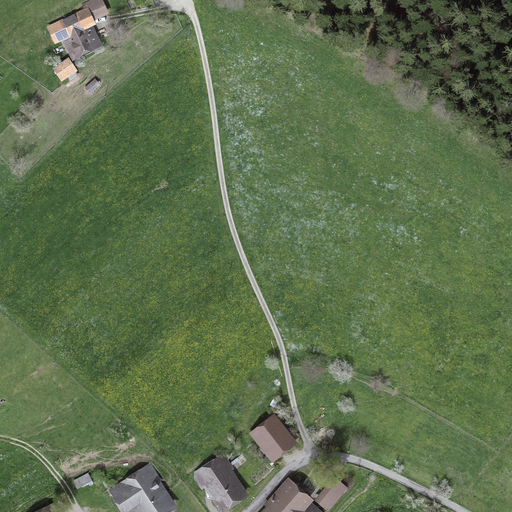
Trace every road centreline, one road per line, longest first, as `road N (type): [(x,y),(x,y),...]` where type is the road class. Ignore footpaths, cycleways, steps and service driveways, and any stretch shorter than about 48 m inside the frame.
road 1 (track): [(313,455),(233,231),(197,28),(185,2),(125,15)]
road 2 (unclassified): [(465,511),(363,462),(323,454),(295,463),(247,511)]
